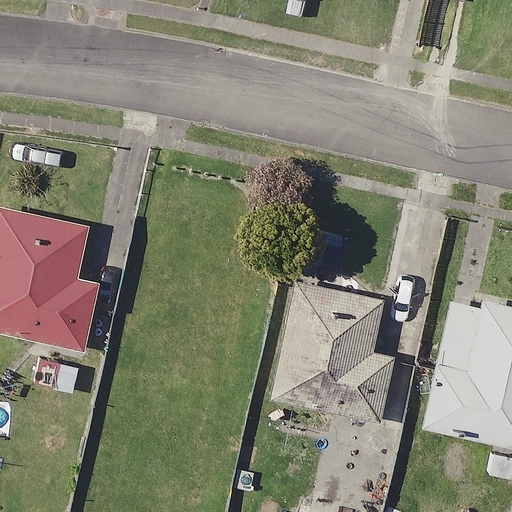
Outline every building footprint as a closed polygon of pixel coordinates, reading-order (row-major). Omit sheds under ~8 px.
[(74,217),(0,201),(0,326),(71,341),(85,274),(64,270),(74,217)] [(370,289),(281,270),(256,390),(366,414),(380,348),(359,343),(370,289)] [(511,302),(441,287),(411,418),(511,441),(511,302)] [(511,448),(476,443),(472,471),(507,476),(511,448)] [(321,453),(282,446),(275,483),(315,490),(321,453)]
